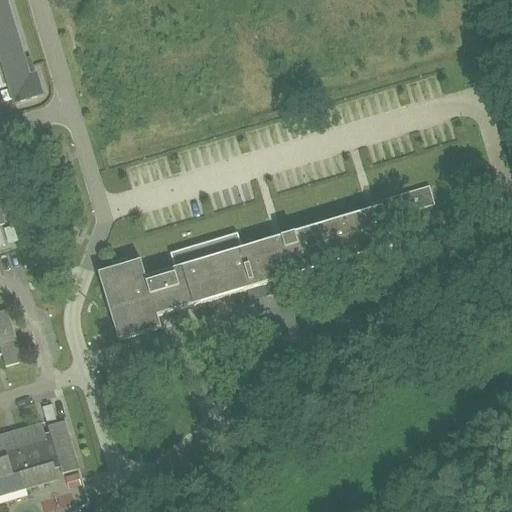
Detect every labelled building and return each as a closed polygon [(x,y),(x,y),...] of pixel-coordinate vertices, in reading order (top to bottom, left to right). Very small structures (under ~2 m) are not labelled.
[(0,0),(0,81),(2,88),(9,86),(15,105),(43,97),(37,76),(29,78),(5,0),(0,0)] [(374,203),(375,209),(242,248),(238,234),(171,254),(176,269),(146,278),(141,261),(100,274),(119,341),(161,329),(158,317),(178,311),(267,285),(269,290),(285,285),(283,279),(394,246),(386,220),(433,205),(428,188),(374,203)] [(0,356),(2,356),(6,368),(23,363),(7,311),(0,312),(0,356)] [(0,496),(58,479),(57,476),(79,470),(65,422),(43,428),(42,425),(0,436),(0,496)] [(69,478),(72,490),(82,487),(78,475),(69,478)]
